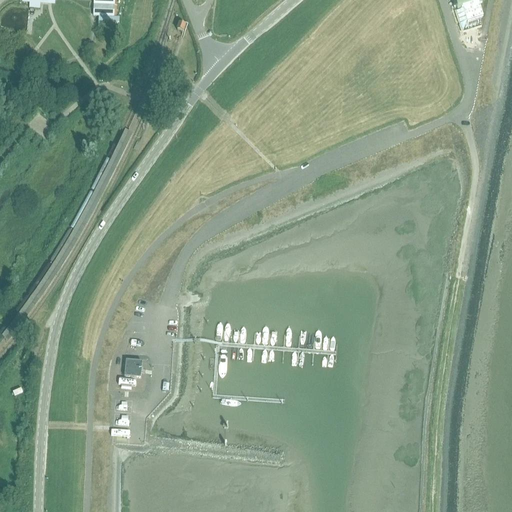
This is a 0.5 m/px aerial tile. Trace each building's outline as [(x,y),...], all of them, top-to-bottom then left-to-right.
[(114,0),(93,0),(94,1),(94,4),(94,10),(93,17),(114,17),(114,0)] [(461,0),(455,2),(456,8),(460,7),(461,10),(465,23),(483,17),(479,4),(482,3),(481,0),(482,0),(461,0)] [(118,18),(98,18),(98,29),(118,30),(118,18)] [(185,27),(179,25),(177,31),(183,33),(185,27)] [(141,379),(142,363),(126,362),(124,377),(141,379)] [(10,380),(0,389),(0,398),(15,384),(10,380)] [(12,474),(0,479),(0,486),(14,480),(12,474)]
